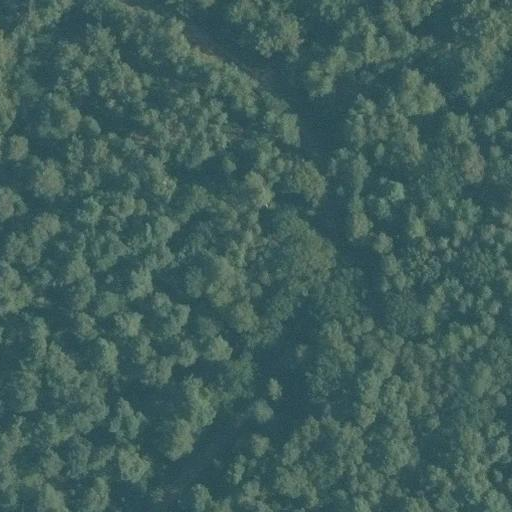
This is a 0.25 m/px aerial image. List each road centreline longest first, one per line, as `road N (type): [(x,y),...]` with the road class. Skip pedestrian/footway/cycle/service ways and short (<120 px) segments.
road 1 (track): [(137,0),(321,143),(347,249),(331,306),(169,511)]
road 2 (track): [(347,249),(511,69)]
